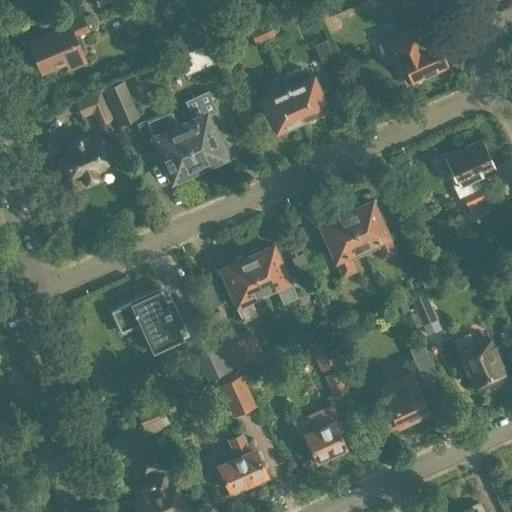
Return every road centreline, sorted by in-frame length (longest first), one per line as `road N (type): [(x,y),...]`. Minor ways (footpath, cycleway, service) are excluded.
road 1 (residential): [(36,293),(501,82)]
road 2 (residential): [(75,511),(36,293)]
road 3 (residential): [(324,511),(511,425)]
road 4 (residential): [(36,293),(0,164)]
